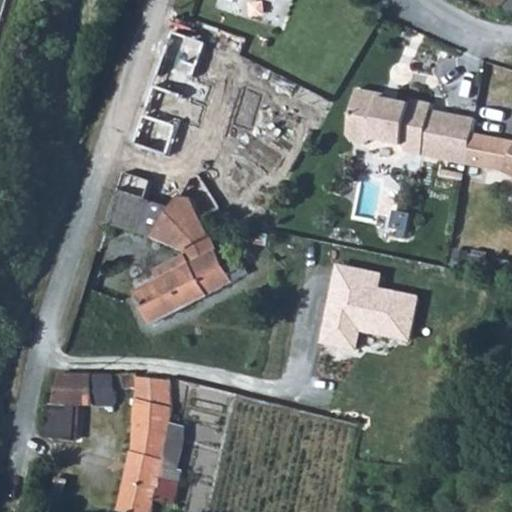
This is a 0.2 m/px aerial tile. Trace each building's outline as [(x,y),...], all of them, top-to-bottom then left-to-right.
[(191,0),(186,15),(283,49),(300,0),(191,0)] [(495,12),(481,0),(454,0),(488,21),(507,22),(495,12)] [(481,0),(495,12),(508,0),(481,0)] [(511,0),(508,0),(495,12),(507,22),(511,19),(511,0)] [(233,84),(200,72),(208,45),(174,33),(135,145),(170,157),(185,113),(204,119),(214,91),(228,96),(233,84)] [(362,92),(353,138),(358,145),(370,147),(377,142),(408,149),(411,153),(428,156),(437,111),(438,107),(416,103),(416,107),(398,103),(398,105),(387,102),(388,97),(362,92)] [(437,111),(428,156),(442,159),(452,114),(437,111)] [(452,114),(442,159),(472,165),(478,135),(481,120),(452,114)] [(478,135),(472,165),(501,171),(507,140),(478,135)] [(501,171),(511,173),(511,170),(511,141),(507,140),(501,171)] [(194,177),(182,200),(206,220),(223,212),(203,179),(200,177),(197,176),(194,177)] [(137,233),(148,201),(119,193),(108,225),(137,233)] [(177,209),(157,238),(182,248),(185,256),(154,272),(159,282),(136,293),(152,325),(235,283),(204,222),(206,220),(182,200),(177,209)] [(177,209),(148,201),(137,233),(157,238),(177,209)] [(386,272),(337,262),(321,342),(356,349),(360,331),(412,342),(422,294),(383,286),(386,272)] [(59,374),(54,401),(79,402),(97,402),(97,392),(97,375),(59,374)] [(139,379),(138,375),(97,375),(97,392),(116,392),(116,388),(127,388),(128,394),(138,391),(134,447),(118,510),(124,511),(151,511),(155,497),(161,476),(169,448),(172,407),(170,382),(139,379)] [(46,436),(78,441),(79,402),(54,401),(46,436)] [(161,476),(155,497),(174,502),(180,481),(161,476)]
